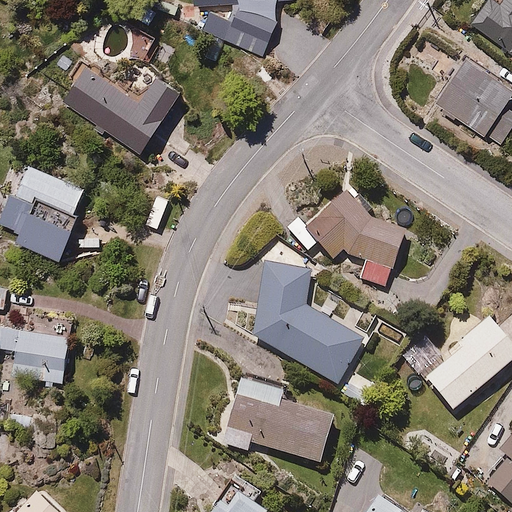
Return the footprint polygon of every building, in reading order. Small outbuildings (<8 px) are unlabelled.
[(504,0),(477,0),(465,18),(511,50),(511,0),(505,0),(504,0)] [(283,21),(239,2),(230,22),(236,25),(229,39),(268,56),(283,21)] [(511,100),(511,80),(468,54),(436,109),(503,148),(511,132),(511,106),(509,105),(511,100)] [(92,61),(65,100),(145,155),(188,92),(155,69),(139,93),(92,61)] [(79,213),(90,186),(27,161),(1,226),(25,236),(23,243),(66,260),(84,215),(79,213)] [(373,218),(354,194),(309,227),(338,264),(347,255),(368,262),(362,277),(387,287),(408,231),(373,218)] [(311,272),(269,266),(259,346),(346,390),(371,341),(308,309),(311,272)] [(0,283),(0,307),(8,309),(12,285),(0,283)] [(511,366),(511,348),(490,321),(423,375),(453,413),(511,366)] [(75,337),(1,325),(0,331),(0,356),(1,348),(21,351),(17,376),(68,384),(75,337)] [(251,451),(254,443),(322,464),(335,419),(285,404),(289,392),(244,378),(224,443),(251,451)] [(511,441),(504,451),(511,458),(491,483),(511,501),(511,441)] [(5,511),(67,511),(31,482),(5,511)] [(267,511),(243,494),(233,508),(225,502),(217,511),(267,511)] [(402,511),(381,497),(370,511),(402,511)]
